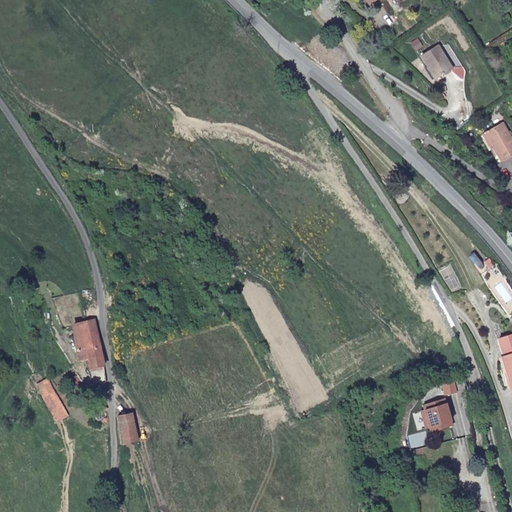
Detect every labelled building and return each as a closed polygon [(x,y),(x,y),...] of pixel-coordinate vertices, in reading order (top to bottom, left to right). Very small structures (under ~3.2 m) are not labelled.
[(419,60),(433,82),(451,69),(462,72),(449,50),(438,48),(419,60)] [(494,149),(503,161),(511,155),(511,136),(504,123),(481,138),(489,152),(494,149)] [(105,359),(99,318),(73,326),(74,334),(78,354),(78,360),(89,358),(92,378),(95,384),(106,382),(105,359)] [(78,354),(74,334),(69,335),(72,355),(78,354)] [(510,391),(511,390),(511,336),(498,340),(504,359),(501,360),(510,391)] [(442,378),(446,392),(457,388),(454,375),(442,378)] [(445,395),(423,402),(424,408),(429,425),(431,429),(453,423),(445,395)] [(102,407),(93,416),(98,422),(107,412),(102,407)] [(429,425),(424,408),(421,409),(426,426),(429,425)] [(119,417),(123,445),(139,439),(141,438),(134,412),(119,417)]
